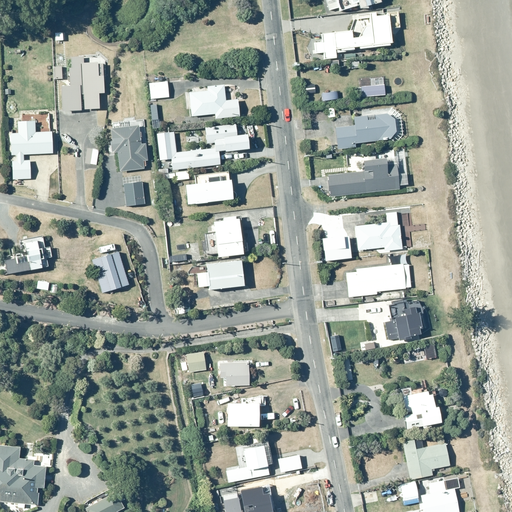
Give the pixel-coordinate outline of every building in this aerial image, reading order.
[(328,0),(332,11),(344,8),(345,11),(365,5),(365,8),(389,2),(388,0),(328,0)] [(360,36),(360,30),(339,32),(324,34),(325,40),(317,41),(318,54),(328,53),(328,60),(342,58),(341,50),(346,50),(346,52),(360,51),(360,48),(365,47),(365,49),(398,46),(394,14),(376,16),(377,25),(370,25),(364,36),(360,36)] [(66,111),(104,109),(104,93),(108,93),(108,62),(87,62),(87,55),(75,56),(75,68),(73,68),(74,85),(65,85),(66,111)] [(65,67),(56,66),(55,79),(64,79),(65,67)] [(388,95),(387,75),(361,77),(362,87),(365,87),(366,97),(388,95)] [(172,97),(171,81),(152,82),(152,97),(172,97)] [(229,100),(228,84),(211,86),(211,90),(192,92),(195,116),(218,114),(219,118),(243,116),(242,99),(229,100)] [(340,91),(323,91),(323,101),(341,100),(340,91)] [(400,119),(394,114),(375,115),(375,107),(364,108),(365,116),(357,117),(358,124),(338,126),(340,150),(358,148),(357,142),(396,139),(401,133),(400,119)] [(125,121),(115,122),(116,140),(113,140),(114,152),(121,152),(123,171),(147,169),(147,163),(150,162),(149,143),(147,115),(124,117),(125,121)] [(38,121),(21,121),(21,133),(14,133),(15,179),(34,179),(34,160),(27,160),(27,154),(56,153),(55,132),(38,132),(38,121)] [(179,152),(176,131),(160,133),(163,160),(175,159),(176,170),(225,164),(223,152),(231,152),(256,149),(254,134),(247,135),(246,124),(208,128),(210,144),(219,143),(219,147),(179,152)] [(101,149),(89,147),(88,163),(99,165),(101,149)] [(412,188),(407,148),(379,151),(380,160),(367,161),(369,171),(330,176),(333,197),(412,188)] [(192,179),(191,171),(178,172),(179,180),(192,179)] [(237,200),(234,181),(231,182),(229,172),(195,176),(196,185),(188,186),(190,206),(237,200)] [(148,204),(145,181),(126,183),(129,206),(148,204)] [(401,211),(389,212),(390,222),(358,225),(361,250),(387,247),(387,251),(405,249),(401,211)] [(249,254),(244,215),(228,217),(228,220),(219,221),(223,257),(249,254)] [(46,249),(44,238),(30,241),(32,254),(9,259),(11,274),(52,267),(48,249),(46,249)] [(333,258),(331,240),(318,242),(320,260),(333,258)] [(132,285),(122,251),(95,259),(105,293),(132,285)] [(378,292),(414,288),(411,264),(409,264),(408,254),(392,256),(393,265),(359,269),(359,271),(348,272),(351,297),(378,294),(378,292)] [(249,286),(247,259),(201,264),(203,287),(214,286),(215,289),(249,286)] [(52,282),(40,279),(39,288),(50,291),(52,282)] [(410,314),(399,316),(400,320),(387,323),(390,342),(427,335),(426,331),(431,330),(429,317),(424,318),(422,307),(409,310),(410,314)] [(376,341),(364,344),(366,353),(378,351),(376,341)] [(184,366),(185,376),(192,375),(191,372),(209,370),(207,351),(189,353),(191,365),(184,366)] [(253,385),(252,359),(222,360),(223,378),(229,377),(229,386),(253,385)] [(413,387),(404,389),(409,410),(416,408),(418,414),(410,416),(413,428),(429,424),(429,427),(451,422),(447,405),(443,406),(439,388),(414,394),(413,387)] [(260,404),(260,398),(244,398),(244,404),(230,404),(230,427),(262,428),(263,404),(260,404)] [(434,446),(432,437),(406,442),(413,479),(436,475),(435,469),(454,465),(449,443),(434,446)] [(0,492),(2,493),(1,501),(21,503),(20,507),(28,508),(28,502),(41,504),(43,487),(50,488),(52,467),(39,465),(39,459),(24,458),(25,447),(0,444),(0,492)] [(229,469),(231,482),(274,475),(273,467),(269,445),(249,449),(252,466),(229,469)] [(449,490),(447,479),(431,483),(433,493),(424,495),(427,511),(463,511),(458,488),(449,490)] [(417,488),(416,481),(401,483),(402,490),(417,488)] [(379,502),(377,490),(363,492),(364,504),(379,502)] [(120,492),(88,507),(90,511),(123,511),(128,510),(120,492)] [(243,511),(242,492),(226,493),(227,511),(243,511)] [(282,510),(280,502),(267,505),(268,509),(259,511),(284,511),(284,510),(282,510)]
